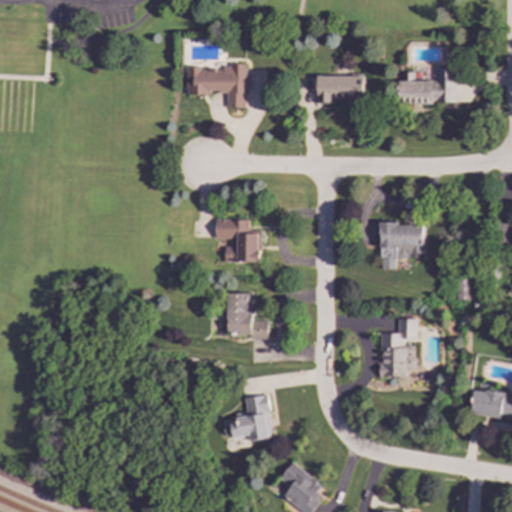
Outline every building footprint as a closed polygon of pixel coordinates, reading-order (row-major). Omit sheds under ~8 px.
[(186,94),(226,94),(226,108),(244,108),(244,94),(246,94),(246,64),(222,64),(222,70),(199,70),(199,66),(186,66),(186,94)] [(455,68),(436,68),(436,81),(414,81),(414,72),(399,72),(399,103),(455,103),(455,68)] [(363,77),(316,75),(315,103),(332,103),(333,99),(362,100),(363,77)] [(214,239),(235,239),(235,247),(223,247),(224,263),(260,262),(260,230),(248,231),(248,220),(214,220),(214,239)] [(422,223),(379,224),(380,269),(395,269),(394,259),(423,258),(422,223)] [(469,278),(456,278),(455,299),(468,300),(469,278)] [(266,339),(266,321),(252,321),(252,294),(227,293),(226,320),(221,320),(220,334),(250,335),(250,339),(266,339)] [(379,333),(379,377),(406,377),(406,369),(414,369),(414,345),(404,345),(404,339),(416,339),(416,319),(397,319),(397,333),(379,333)] [(470,414),(511,419),(511,400),(510,400),(510,394),(473,389),(470,414)] [(244,398),(246,412),(235,414),(236,420),(222,422),(225,438),(248,435),(249,441),(272,438),(266,395),(244,398)] [(290,487),(282,497),(300,511),(310,511),(322,497),(316,492),(321,486),(291,462),(279,479),(290,487)]
